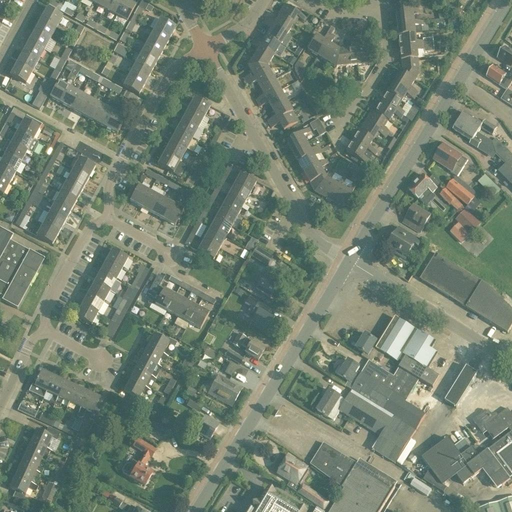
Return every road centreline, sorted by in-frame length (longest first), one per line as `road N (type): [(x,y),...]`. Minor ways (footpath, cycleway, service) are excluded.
road 1 (tertiary): [(349,262),(508,0)]
road 2 (tertiary): [(193,511),(349,262)]
road 3 (unclassified): [(349,262),(301,223),(205,49)]
road 4 (unclassified): [(511,362),(349,262)]
road 5 (residential): [(122,160),(172,67),(205,49)]
road 6 (residential): [(324,128),(387,63),(383,14)]
road 7 (residential): [(122,160),(0,92)]
road 8 (residential): [(44,329),(43,311),(88,231),(109,218)]
